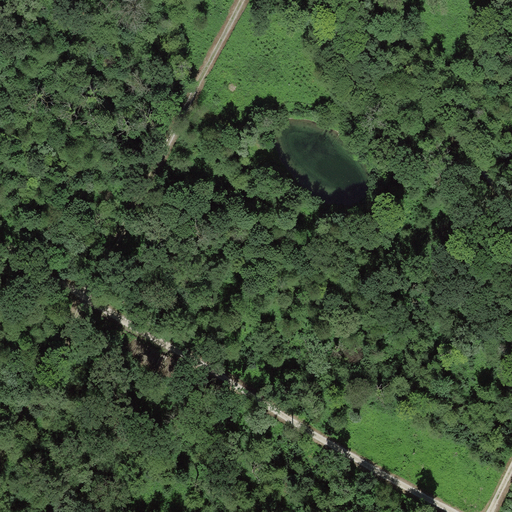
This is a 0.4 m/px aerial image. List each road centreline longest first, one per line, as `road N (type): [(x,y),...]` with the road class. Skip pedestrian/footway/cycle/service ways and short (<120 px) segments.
road 1 (track): [(0,470),(54,368),(81,294),(241,0)]
road 2 (track): [(0,249),(450,511)]
road 3 (track): [(186,108),(246,131),(295,183)]
